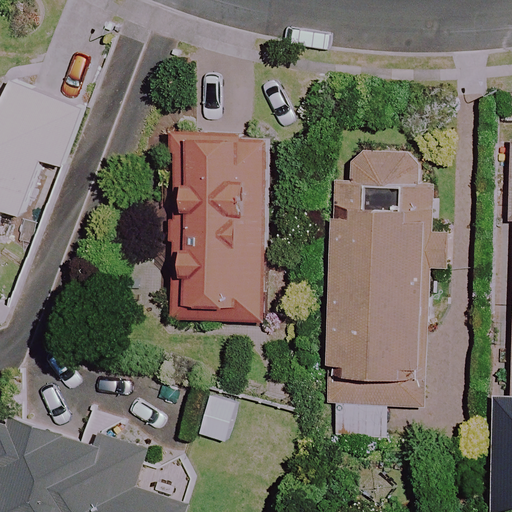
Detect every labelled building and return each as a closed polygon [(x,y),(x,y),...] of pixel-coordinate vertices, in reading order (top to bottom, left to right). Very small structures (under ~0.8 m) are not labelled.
[(0,228),(8,207),(26,214),(47,158),(66,165),(86,112),(14,84),(0,120),(0,228)] [(283,137),(187,131),(175,316),(270,323),(283,137)] [(511,138),(503,139),(500,401),(500,504),(511,501),(511,138)] [(336,402),(335,436),(389,438),(390,404),(430,406),(437,207),(448,208),(449,179),(427,179),(428,154),(340,150),(330,402),(336,402)] [(197,354),(132,344),(126,381),(191,391),(197,354)] [(0,511),(86,511),(106,448),(26,423),(0,507),(0,511)] [(86,511),(190,511),(194,501),(142,484),(156,440),(113,427),(106,448),(86,511)]
